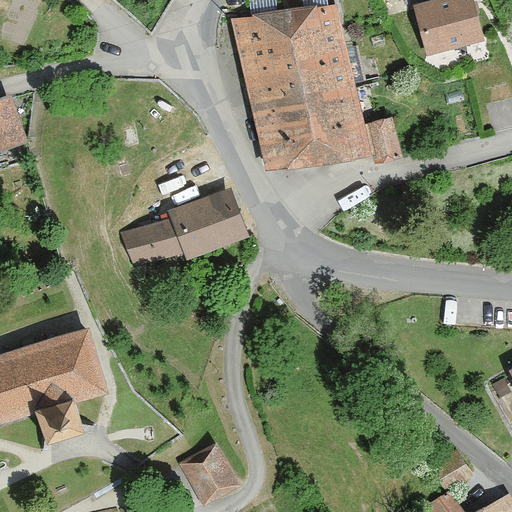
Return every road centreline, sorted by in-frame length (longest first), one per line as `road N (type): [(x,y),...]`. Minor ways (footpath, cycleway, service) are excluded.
road 1 (residential): [(511,484),(305,306),(301,281),(311,256)]
road 2 (residential): [(216,511),(249,490),(256,474),(235,356),(250,283),(285,229)]
road 3 (residential): [(511,140),(389,169),(285,229)]
road 4 (residential): [(200,50),(138,45),(102,65),(0,91)]
road 5 (residential): [(311,256),(380,273),(511,285)]
road 6 (residential): [(200,50),(285,229)]
